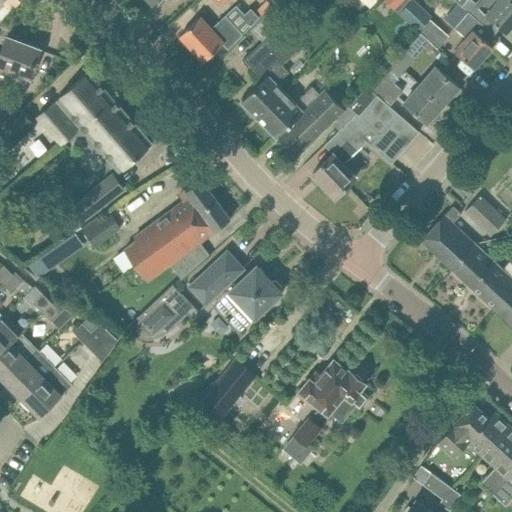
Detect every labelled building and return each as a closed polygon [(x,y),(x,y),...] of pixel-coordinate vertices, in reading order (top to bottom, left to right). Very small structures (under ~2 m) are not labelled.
[(394,8),(403,0),(383,0),(393,9),(394,8)] [(400,13),(420,32),(429,41),(437,48),(448,35),(429,18),(430,16),(413,0),(403,0),(394,8),(400,13)] [(472,0),(466,0),(461,6),(468,13),(493,35),(500,27),(505,31),(511,23),(511,0),(479,0),(476,3),(472,0)] [(465,37),(454,50),(459,54),(474,67),(493,46),(487,41),(493,35),(468,13),(454,28),(465,37)] [(211,28),(200,16),(180,35),(204,60),(223,43),(227,48),(243,33),(225,14),(211,28)] [(298,47),(278,25),(242,60),(261,81),(241,100),(256,116),(285,89),(278,82),(289,72),(281,63),(298,47)] [(395,62),(404,70),(429,41),(420,32),(395,62)] [(7,36),(0,55),(0,54),(0,88),(2,89),(10,68),(30,76),(40,49),(7,36)] [(370,91),(375,95),(376,94),(389,105),(403,89),(395,81),(404,70),(395,62),(370,91)] [(457,87),(458,85),(436,66),(420,84),(443,104),(449,96),(453,99),(461,90),(457,87)] [(62,143),(81,126),(106,104),(105,102),(111,97),(88,71),(57,98),(58,99),(54,103),(53,102),(37,115),(62,143)] [(297,101),(285,89),(256,116),(276,136),(277,136),(303,110),(302,109),(325,88),(321,84),(316,90),(313,86),(297,101)] [(443,104),(420,84),(404,102),(427,122),(443,104)] [(370,91),(366,87),(348,105),(356,113),(359,115),(375,95),(370,91)] [(277,136),(296,155),(344,108),(325,88),(302,109),(303,110),(277,136)] [(419,131),(389,105),(376,94),(375,95),(359,115),(356,113),(324,144),(325,145),(328,143),(335,150),(312,172),(335,196),(356,177),(343,163),(366,141),(391,163),(419,131)] [(0,129),(21,110),(9,97),(0,105),(0,129)] [(106,104),(81,126),(120,171),(152,143),(111,97),(105,102),(106,104)] [(0,129),(0,138),(9,148),(34,124),(21,110),(0,129)] [(136,239),(124,248),(137,266),(149,257),(144,250),(216,198),(201,178),(185,190),(180,194),(184,200),(133,236),(136,239)] [(93,190),(67,210),(73,218),(67,223),(74,232),(80,227),(77,223),(103,203),(93,190)] [(480,194),(465,210),(491,235),(506,219),(480,194)] [(149,257),(137,266),(146,279),(170,262),(180,276),(207,252),(199,241),(214,230),(230,218),(216,198),(144,250),(149,257)] [(452,222),(461,213),(453,205),(421,239),(452,268),(475,243),(452,222)] [(82,234),(91,247),(118,228),(108,215),(82,234)] [(475,243),(452,268),(495,309),(511,291),(511,259),(503,270),(475,243)] [(194,281),(188,286),(205,304),(213,297),(217,301),(214,304),(239,332),(282,291),(281,289),(281,285),(276,280),(272,280),(257,264),(242,278),(238,273),(245,266),(228,248),(194,281)] [(0,280),(2,282),(12,273),(3,264),(0,267),(0,280)] [(12,273),(2,282),(12,291),(21,282),(12,273)] [(173,319),(181,313),(181,314),(191,304),(182,294),(187,289),(178,278),(142,311),(148,317),(146,321),(147,324),(147,326),(148,327),(153,328),(157,327),(166,324),(173,319)] [(42,311),(51,303),(35,285),(24,295),(32,303),(33,302),(42,311)] [(511,291),(495,309),(511,324),(511,291)] [(42,311),(59,329),(73,315),(65,307),(60,312),(51,303),(42,311)] [(4,315),(0,318),(0,352),(23,330),(7,313),(4,315)] [(72,331),(81,340),(91,331),(81,322),(72,331)] [(81,340),(91,350),(102,361),(118,340),(100,322),(91,331),(81,340)] [(23,330),(0,352),(0,375),(5,381),(38,349),(22,332),(23,331),(23,330)] [(38,349),(5,381),(22,398),(55,366),(38,349)] [(256,373),(236,357),(197,404),(217,420),(256,373)] [(309,378),(299,390),(328,413),(331,410),(342,419),(354,404),(359,408),(369,396),(360,388),(365,382),(349,369),(348,370),(334,358),(314,382),(309,378)] [(22,398),(39,416),(73,383),(55,366),(22,398)] [(482,454),(509,425),(494,411),(488,417),(473,403),(437,442),(454,457),(468,442),(482,454)] [(321,427),(308,417),(285,446),(303,460),(314,448),(308,443),(321,427)] [(511,427),(509,425),(482,454),(495,466),(481,482),(493,493),(511,472),(511,427)] [(443,499),(451,487),(431,472),(422,483),(442,498),(443,499)] [(511,472),(493,493),(506,505),(511,497),(511,472)] [(443,499),(442,498),(439,503),(450,510),(461,494),(451,487),(443,499)] [(432,511),(416,500),(410,507),(408,506),(403,511),(432,511)]
